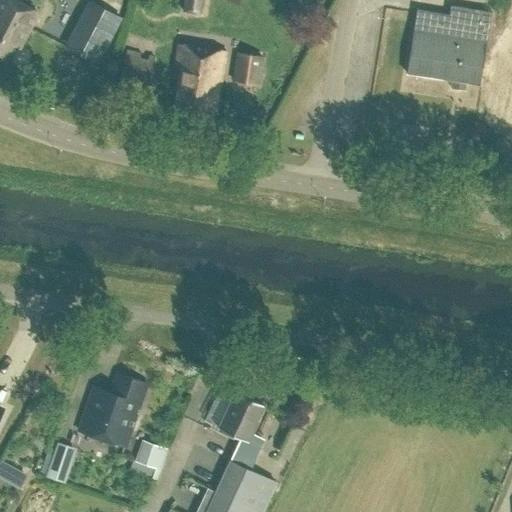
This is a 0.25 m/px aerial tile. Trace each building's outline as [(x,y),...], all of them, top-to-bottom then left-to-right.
[(37,12),(15,0),(0,0),(0,55),(8,59),(15,45),(19,47),(37,12)] [(201,0),(186,0),(184,11),(199,14),(201,0)] [(121,18),(94,4),(71,48),(97,62),(121,18)] [(407,72),(426,76),(427,74),(452,78),(451,87),(464,89),(465,81),(478,83),(478,84),(479,84),(491,12),(451,6),(450,14),(417,9),(407,72)] [(226,51),(178,43),(175,66),(181,67),(175,106),(215,112),(219,85),(221,85),(226,51)] [(141,52),(126,49),(117,94),(119,94),(120,89),(129,91),(128,96),(145,99),(153,56),(147,55),(146,59),(140,57),(141,52)] [(263,57),(237,52),(232,81),(258,85),(263,57)] [(511,135),(511,99),(500,98),(496,133),(511,135)] [(144,384),(117,375),(112,392),(96,386),(82,427),(124,442),(144,384)] [(263,405),(234,392),(217,428),(247,442),(253,430),(252,429),(263,405)] [(167,448),(142,440),(132,470),(157,478),(167,448)] [(76,448),(57,441),(46,474),(65,481),(76,448)] [(261,511),(276,481),(229,459),(204,511),(261,511)] [(0,460),(0,478),(18,489),(25,475),(0,460)]
